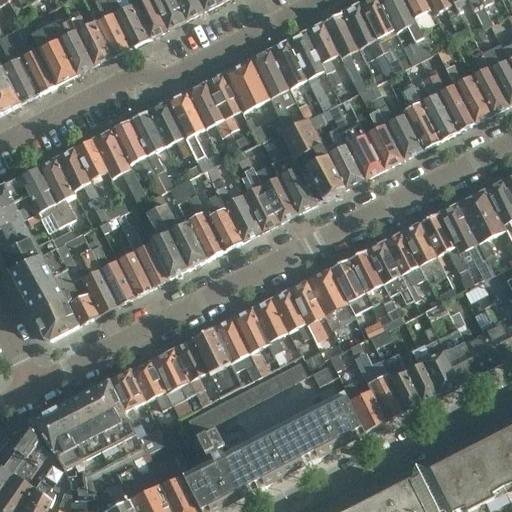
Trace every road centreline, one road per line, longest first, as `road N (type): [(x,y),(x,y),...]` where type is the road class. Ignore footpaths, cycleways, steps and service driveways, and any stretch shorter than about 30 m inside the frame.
road 1 (residential): [(31,384),(511,138)]
road 2 (residential): [(0,144),(121,81),(164,86),(333,0)]
road 3 (tertiary): [(301,511),(511,406)]
